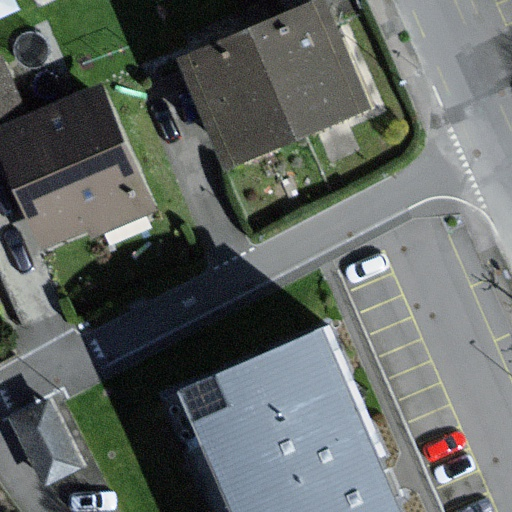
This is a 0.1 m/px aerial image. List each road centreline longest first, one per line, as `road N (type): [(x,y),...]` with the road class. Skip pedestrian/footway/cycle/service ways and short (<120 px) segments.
road 1 (residential): [(0,398),(508,138)]
road 2 (residential): [(508,138),(447,0)]
